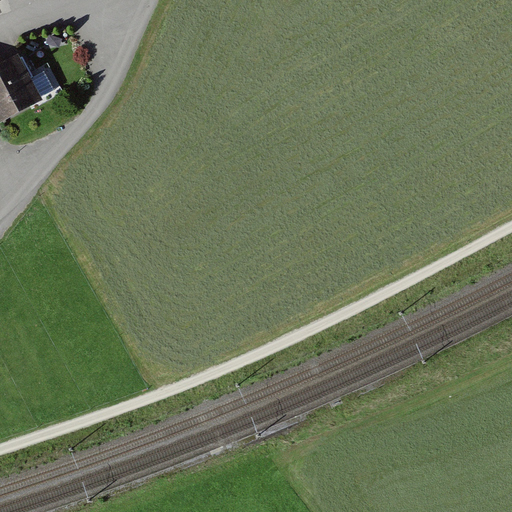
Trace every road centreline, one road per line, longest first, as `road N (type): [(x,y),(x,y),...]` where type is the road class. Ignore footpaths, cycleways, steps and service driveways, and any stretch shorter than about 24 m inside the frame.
road 1 (track): [(511,226),(175,391),(0,450)]
road 2 (track): [(0,223),(110,90),(151,0)]
